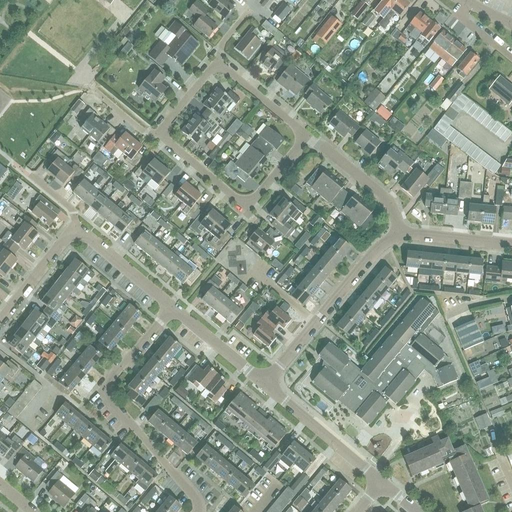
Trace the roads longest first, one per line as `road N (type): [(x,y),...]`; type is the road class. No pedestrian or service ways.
road 1 (residential): [(195,511),(192,496),(107,387),(168,308)]
road 2 (residential): [(400,233),(379,247),(263,384)]
road 3 (residential): [(160,133),(243,201),(259,195),(305,135)]
road 4 (residential): [(381,482),(263,384)]
road 5 (residential): [(400,233),(390,202),(305,135)]
road 6 (residential): [(168,308),(76,227)]
road 7 (residential): [(0,323),(76,227)]
road 8 (residential): [(263,384),(168,308)]
